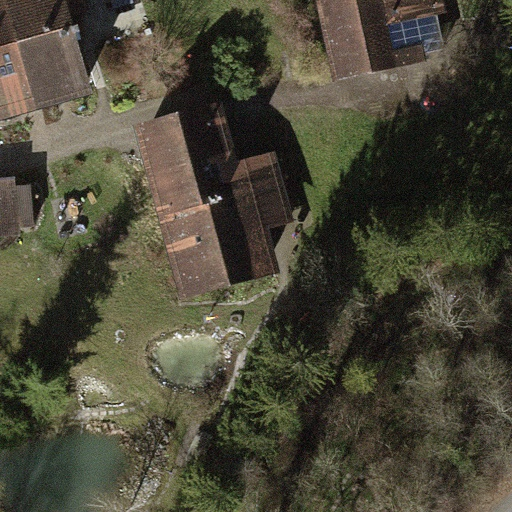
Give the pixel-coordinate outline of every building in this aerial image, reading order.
[(0,0),(0,113),(34,104),(3,0),(0,0)] [(3,0),(34,104),(90,87),(76,40),(82,38),(74,14),(89,10),(86,0),(3,0)] [(443,0),(316,0),(333,80),(455,54),(443,0)] [(221,117),(140,140),(184,296),(275,270),(263,227),(291,219),(275,163),(237,173),(221,117)] [(15,175),(0,176),(0,241),(21,240),(20,228),(35,227),(31,184),(16,185),(15,175)]
